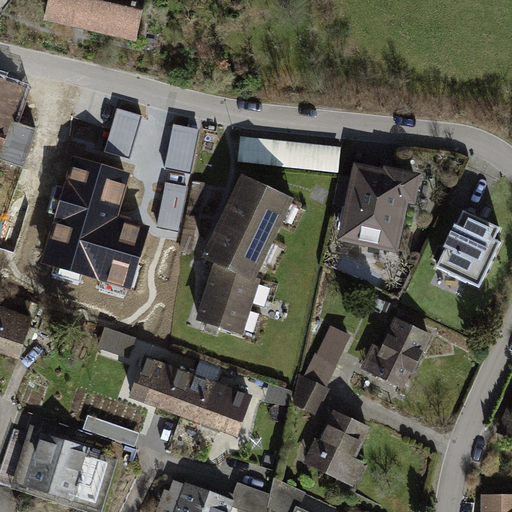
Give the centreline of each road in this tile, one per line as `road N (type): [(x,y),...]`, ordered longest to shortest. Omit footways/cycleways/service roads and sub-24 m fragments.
road 1 (residential): [(0,53),(216,114),(474,139),(511,162)]
road 2 (residential): [(511,330),(466,433),(450,511)]
